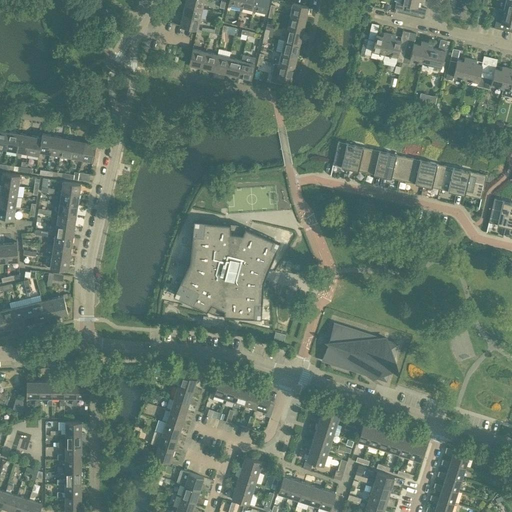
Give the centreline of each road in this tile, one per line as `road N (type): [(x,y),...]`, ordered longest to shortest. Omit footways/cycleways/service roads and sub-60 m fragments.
road 1 (residential): [(118,125),(88,257),(86,342)]
road 2 (residential): [(511,246),(475,237),(455,212),(315,179)]
road 3 (residential): [(292,374),(234,355),(86,342)]
road 4 (residential): [(209,511),(230,449),(266,436),(292,374)]
road 5 (residential): [(444,423),(292,374)]
